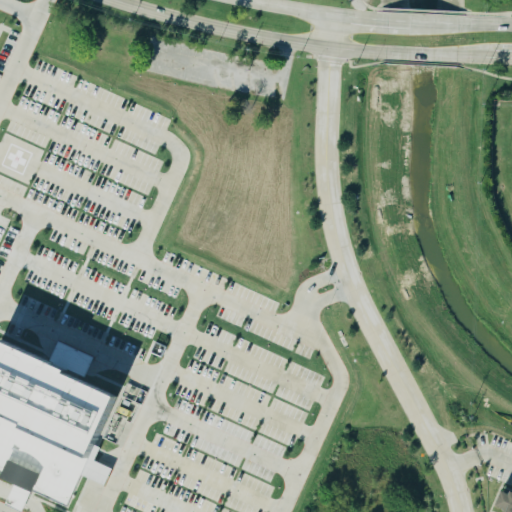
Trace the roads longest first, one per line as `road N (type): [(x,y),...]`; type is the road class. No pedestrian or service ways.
road 1 (residential): [(328,49),(325,182),(346,282),(459,511)]
road 2 (secondary): [(116,0),(379,54)]
